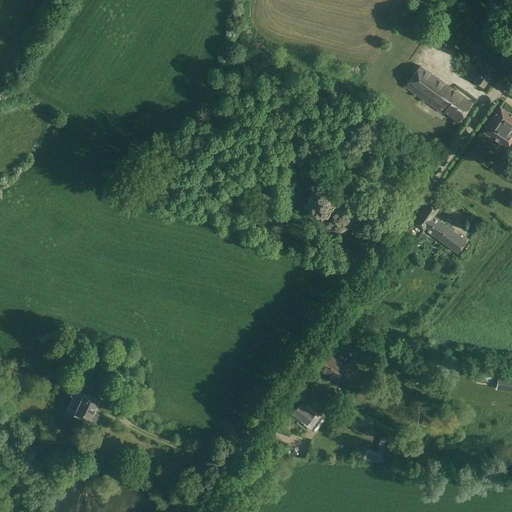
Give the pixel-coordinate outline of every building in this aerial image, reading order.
[(474,81),(483,87),(495,69),(487,63),(475,55),(471,61),(477,65),(474,69),(480,73),(474,81)] [(443,111),(458,121),(472,103),(420,65),(405,86),(442,113),(443,111)] [(511,137),(511,113),(500,106),(483,131),(506,146),(511,137)] [(424,228),(457,252),(466,240),(433,216),(438,208),(429,201),(414,222),(424,229),(424,228)] [(63,356),(76,361),(78,357),(65,352),(63,356)] [(326,352),(315,366),(335,381),(346,366),(326,352)] [(346,365),(359,374),(365,366),(353,356),(346,365)] [(82,370),(88,374),(92,366),(85,363),(82,370)] [(477,372),(475,389),(491,392),(493,374),(477,372)] [(72,383),(85,389),(89,380),(76,374),(72,383)] [(294,394),(303,401),(309,393),(300,386),(294,394)] [(89,421),(95,423),(99,414),(93,411),(99,400),(73,388),(70,395),(72,397),(66,410),(74,413),(89,420),(89,421)] [(300,402),(292,414),(306,424),(315,413),(300,402)]
